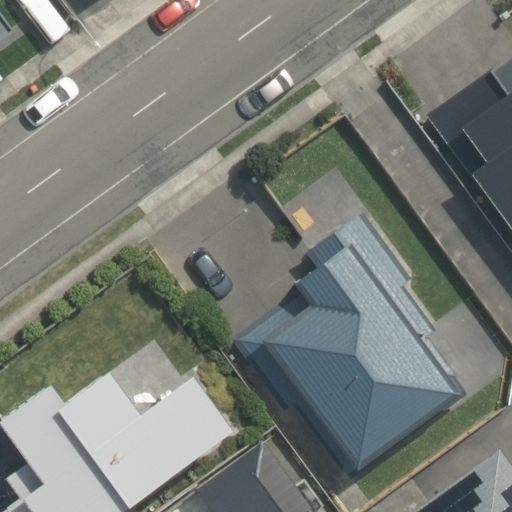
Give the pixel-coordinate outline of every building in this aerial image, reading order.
[(0,0),(0,58),(29,38),(2,0),(0,0)] [(511,54),(432,111),(511,224),(511,54)] [(369,235),(299,285),(319,313),(269,349),(363,478),(482,392),(369,235)] [(143,418),(104,365),(16,430),(40,464),(7,488),(21,507),(13,511),(155,511),(252,442),(203,374),(143,418)] [(511,511),(511,475),(490,448),(412,511),(511,511)] [(303,511),(263,457),(198,505),(202,511),(303,511)]
